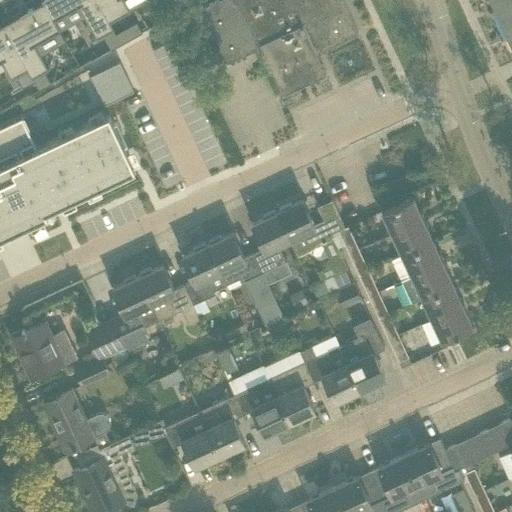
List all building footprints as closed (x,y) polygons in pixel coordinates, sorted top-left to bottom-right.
[(42,1),(2,23),(34,80),(38,89),(51,82),(44,70),(48,68),(41,54),(35,44),(60,30),(60,29),(54,18),(53,19),(43,0),(42,1)] [(97,0),(41,0),(42,1),(43,0),(53,19),(54,18),(78,5),(84,16),(96,38),(103,34),(111,48),(121,43),(115,32),(116,31),(114,28),(115,27),(111,20),(109,21),(97,0)] [(97,0),(109,21),(111,20),(131,9),(126,0),(97,0)] [(261,44),(274,72),(282,90),(325,71),(316,49),(357,31),(343,0),(208,0),(202,3),(228,59),(261,44)] [(511,0),(493,0),(511,40),(511,0)] [(116,31),(115,32),(121,43),(142,31),(136,20),(116,31)] [(0,24),(0,61),(1,60),(11,77),(16,75),(22,86),(34,80),(2,23),(0,24)] [(119,61),(91,74),(91,75),(105,104),(112,100),(133,90),(119,61)] [(22,115),(0,125),(0,236),(0,237),(29,223),(41,217),(47,214),(46,211),(61,204),(73,198),(86,192),(99,186),(135,168),(133,164),(127,152),(109,112),(104,115),(91,120),(74,129),(62,135),(37,146),(22,115)] [(216,169),(226,164),(210,126),(190,135),(198,154),(208,150),(216,169)] [(381,210),(389,228),(391,232),(422,217),(412,196),(381,210)] [(321,243),(333,237),(337,246),(344,242),(338,229),(345,226),(332,198),(317,205),(323,217),(313,222),(302,198),(277,210),(290,236),(288,237),(296,254),(321,243)] [(264,245),(254,250),(263,269),(273,265),(284,259),(277,242),(288,237),(290,236),(277,210),(253,221),(264,245)] [(401,253),(432,239),(422,217),(391,232),(401,253)] [(358,247),(347,224),(345,226),(338,229),(344,242),(349,252),(358,247)] [(233,231),(208,242),(220,269),(227,282),(238,277),(240,280),(244,278),(257,307),(276,298),(269,281),(263,269),(254,250),(244,255),(233,231)] [(333,237),(321,243),(329,258),(325,268),(317,272),(320,279),(323,278),(344,268),(346,267),(337,246),(333,237)] [(391,258),(402,280),(442,261),(432,239),(401,253),(391,258)] [(227,282),(220,269),(208,242),(183,254),(194,277),(184,282),(193,302),(215,292),(213,289),(227,282)] [(359,273),(368,269),(358,247),(349,252),(359,273)] [(273,265),(263,269),(269,281),(290,271),(284,259),(273,265)] [(442,261),(402,280),(411,301),(421,296),(452,281),(442,261)] [(163,263),(138,274),(159,318),(181,308),(188,322),(199,316),(193,302),(184,282),(174,287),(163,263)] [(344,268),(323,278),(328,290),(350,280),(344,268)] [(369,295),(378,291),(368,269),(359,273),(369,295)] [(159,318),(138,274),(113,286),(124,310),(113,315),(114,317),(126,344),(129,350),(145,343),(138,328),(159,318)] [(328,290),(323,278),(320,279),(310,284),(316,296),(328,290)] [(462,303),(452,281),(421,296),(432,317),(462,303)] [(354,283),(335,291),(342,305),(361,297),(354,283)] [(291,295),(297,309),(309,303),(303,290),(291,295)] [(388,311),(378,291),(369,295),(378,316),(388,311)] [(432,317),(434,322),(442,340),(473,326),(462,303),(432,317)] [(398,333),(388,311),(378,316),(388,337),(398,333)] [(293,324),(299,317),(293,312),(287,319),(293,324)] [(103,355),(103,354),(110,351),(126,344),(114,317),(86,330),(99,357),(103,355)] [(340,344),(360,388),(385,377),(374,353),(385,348),(371,317),(353,325),(358,336),(340,344)] [(31,375),(49,367),(73,356),(62,331),(50,336),(43,321),(12,335),(31,375)] [(258,329),(250,333),(254,342),(262,338),(258,329)] [(227,340),(222,330),(212,335),(216,345),(227,340)] [(408,355),(398,333),(388,337),(398,359),(408,355)] [(228,344),(216,349),(227,371),(238,366),(228,344)] [(305,361),(314,381),(325,376),(336,400),(360,388),(340,344),(316,356),(311,345),(300,350),(305,361)] [(213,348),(201,353),(205,361),(217,355),(213,348)] [(81,356),(85,363),(94,359),(91,352),(81,356)] [(94,359),(85,363),(74,368),(81,383),(109,369),(103,355),(99,357),(94,359)] [(270,377),(290,420),(314,409),(304,386),(314,381),(305,361),(284,371),(270,377)] [(178,366),(172,369),(177,380),(183,377),(178,366)] [(252,385),(235,393),(244,413),(254,408),(265,432),(290,420),(270,377),(252,385)] [(110,441),(109,440),(107,436),(104,430),(108,427),(110,423),(110,420),(109,417),(108,414),(105,412),(102,411),(99,411),(97,411),(85,417),(72,387),(46,399),(59,427),(55,428),(65,449),(93,436),(98,446),(110,441)] [(200,410),(220,453),(244,442),(233,418),(244,413),(235,393),(200,410)] [(195,465),(220,453),(200,410),(164,426),(173,446),(184,441),(195,465)] [(152,421),(159,435),(167,432),(160,418),(152,421)] [(465,472),(474,467),(471,461),(511,442),(511,422),(510,418),(445,447),(455,469),(458,467),(461,474),(462,474),(461,473),(465,472)] [(111,509),(114,502),(123,498),(132,501),(136,491),(126,470),(127,469),(119,451),(134,444),(128,432),(109,440),(110,441),(98,446),(103,454),(73,468),(94,511),(105,506),(111,509)] [(441,438),(404,455),(417,483),(430,477),(436,490),(464,478),(462,474),(461,474),(458,467),(455,469),(445,447),(441,438)] [(368,471),(387,511),(390,511),(411,502),(405,489),(417,483),(404,455),(368,471)] [(485,490),(474,467),(465,472),(475,495),(485,490)] [(387,511),(368,471),(333,487),(344,511),(354,511),(358,511),(387,511)] [(344,511),(333,487),(298,504),(301,511),(344,511)] [(475,495),(483,511),(492,511),(495,511),(485,490),(475,495)]
